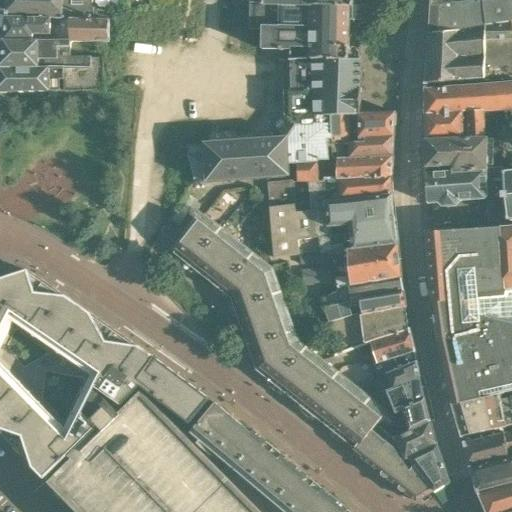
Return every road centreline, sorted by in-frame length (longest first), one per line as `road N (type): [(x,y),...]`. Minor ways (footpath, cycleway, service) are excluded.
road 1 (residential): [(388,511),(238,387),(29,249),(0,242)]
road 2 (unknown): [(206,511),(99,411),(74,420),(54,445),(109,511)]
